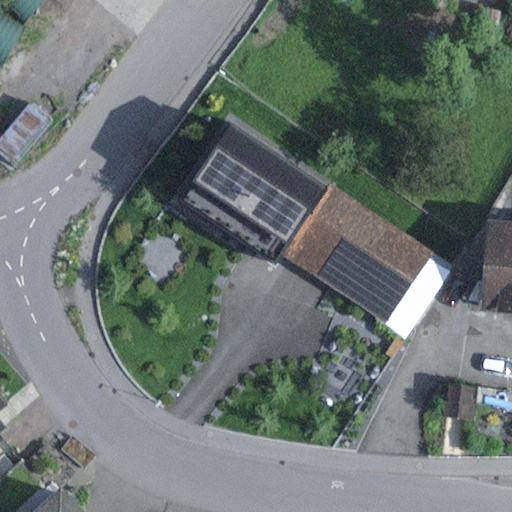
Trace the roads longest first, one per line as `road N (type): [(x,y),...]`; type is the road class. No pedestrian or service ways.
road 1 (residential): [(8,234),(34,315),(77,394),(158,459),(316,501),(511,510)]
road 2 (residential): [(220,0),(88,165),(8,234)]
